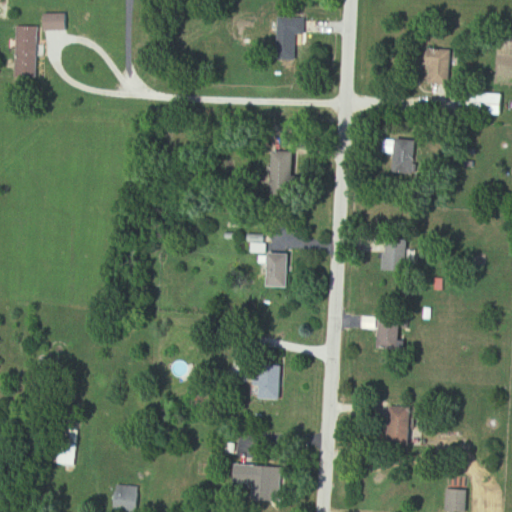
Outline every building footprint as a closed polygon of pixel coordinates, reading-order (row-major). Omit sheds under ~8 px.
[(67,30),(67,15),(46,15),(46,30),(67,30)] [(305,18),(281,18),(281,61),(305,61),(305,18)] [(39,27),(18,27),(18,78),(39,78),(39,27)] [(433,83),(455,86),(458,51),(437,49),(433,83)] [(509,95),(473,95),(473,115),(509,115),(509,95)] [(419,141),(398,141),(398,174),(419,174),(419,141)] [(295,154),(274,154),(274,199),(295,199),(295,154)] [(411,273),(412,241),(389,240),(388,272),(411,273)] [(270,255),(270,289),(290,289),(290,255),(270,255)] [(386,318),(383,346),(402,348),(406,320),(386,318)] [(284,368),(264,368),(264,382),(259,382),(259,400),(284,400),(284,368)] [(415,445),(415,408),(393,408),(393,445),(415,445)] [(59,463),(74,466),(78,444),(63,441),(59,463)] [(284,468),(239,464),(237,484),(270,487),(269,499),(281,501),(284,468)] [(114,511),(137,511),(138,485),(115,485),(114,511)] [(470,489),(448,489),(448,511),(470,511),(470,489)] [(498,511),(498,501),(480,501),(479,511),(498,511)]
